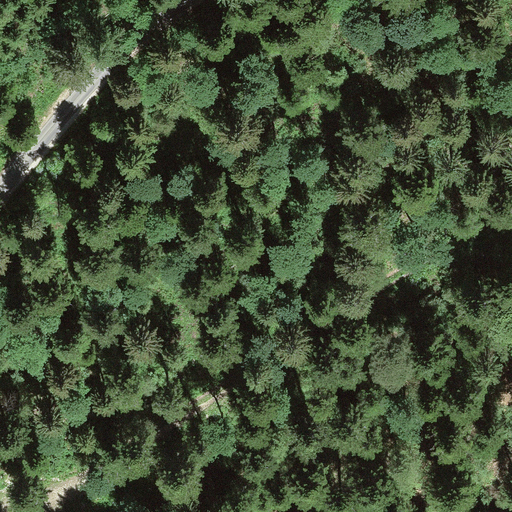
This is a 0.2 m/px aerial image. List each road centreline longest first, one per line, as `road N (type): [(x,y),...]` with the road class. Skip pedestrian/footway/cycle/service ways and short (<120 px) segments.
road 1 (track): [(40,511),(292,345),(511,219)]
road 2 (unclassified): [(183,0),(124,46),(0,193)]
